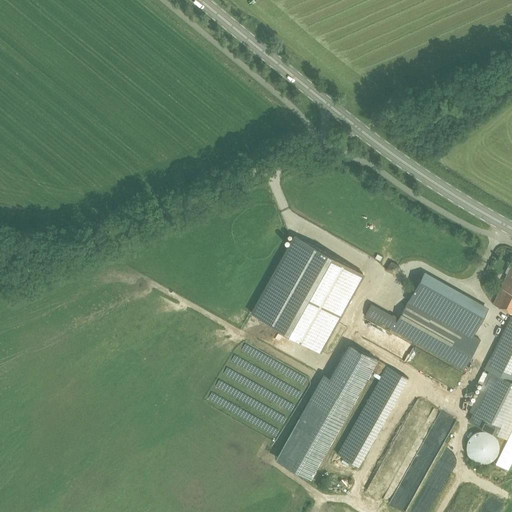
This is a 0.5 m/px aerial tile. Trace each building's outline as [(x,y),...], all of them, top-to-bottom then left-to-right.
[(319,351),(363,273),(296,235),(252,313),(319,351)] [(511,267),(510,268),(508,267),(505,272),(508,273),(503,283),(493,304),(511,313),(511,267)] [(371,304),(365,313),(373,317),(416,341),(456,364),(464,369),(481,340),(472,335),(487,309),(418,269),(409,286),(444,307),(439,316),(409,299),(398,319),(378,308),(371,304)] [(473,412),(469,421),(507,440),(511,431),(511,428),(511,316),(510,316),(484,368),(489,371),(470,411),(473,412)] [(414,346),(410,358),(418,361),(422,349),(414,346)] [(387,361),(341,450),(360,460),(407,371),(387,361)] [(484,368),(480,377),(484,379),(489,370),(484,368)] [(412,394),(369,490),(385,497),(384,499),(399,506),(407,489),(403,487),(412,467),(403,463),(431,403),(412,394)] [(490,511),(498,511),(502,505),(489,497),(483,508),(490,511)]
